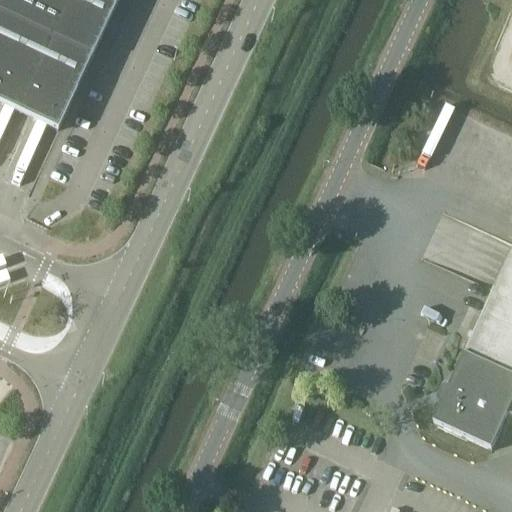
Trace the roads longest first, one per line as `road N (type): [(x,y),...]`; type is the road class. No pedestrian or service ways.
road 1 (unclassified): [(183,511),(421,0)]
road 2 (unknown): [(336,182),(387,218),(389,407),(511,497)]
road 3 (unclassified): [(123,293),(258,0)]
road 4 (unclassified): [(23,511),(80,388)]
road 5 (unclassified): [(123,293),(0,244)]
